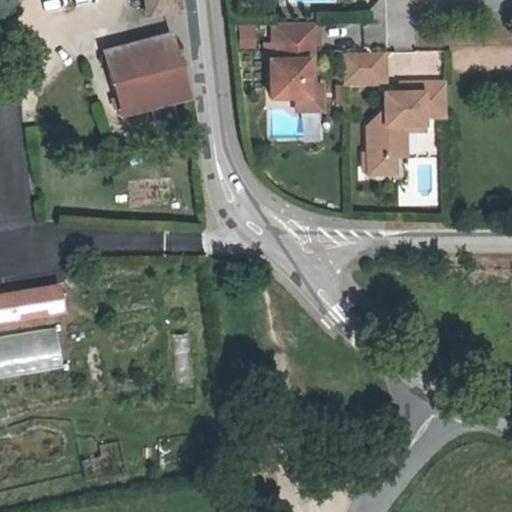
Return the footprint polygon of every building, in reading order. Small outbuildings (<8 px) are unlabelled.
[(179,0),(150,0),(153,14),(181,12),(179,0)] [(315,42),(315,21),(269,22),(269,43),(274,43),(274,58),(267,58),(268,97),(293,97),(306,97),(306,83),(305,59),(311,59),(310,42),(315,42)] [(253,51),(254,26),(238,25),(237,51),(253,51)] [(192,97),(172,38),(107,60),(128,119),(192,97)] [(343,49),(343,81),(383,80),(383,49),(343,49)] [(367,169),(367,173),(394,172),(394,155),(394,139),(404,128),(404,123),(422,123),(422,114),(445,114),(444,80),(411,80),(411,90),(398,91),(382,90),(383,110),(379,110),(367,125),(367,152),(367,169)] [(411,80),(398,81),(398,91),(411,90),(411,80)] [(306,97),(293,97),(293,110),(319,110),(319,83),(306,83),(306,97)] [(394,139),(394,155),(405,155),(404,128),(394,139)] [(0,318),(68,307),(63,280),(0,290),(0,318)] [(0,332),(0,374),(61,371),(58,329),(0,332)] [(88,380),(102,378),(98,347),(85,349),(88,380)]
